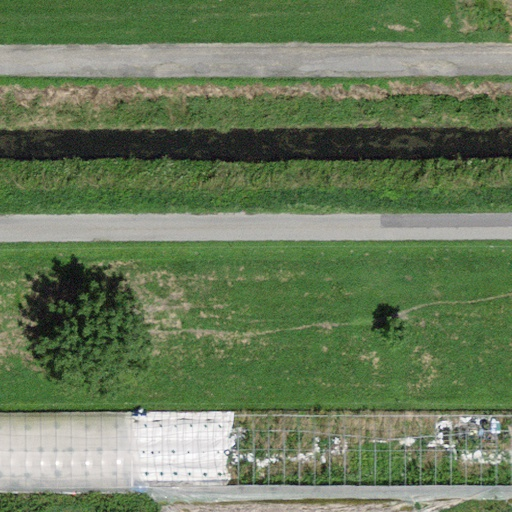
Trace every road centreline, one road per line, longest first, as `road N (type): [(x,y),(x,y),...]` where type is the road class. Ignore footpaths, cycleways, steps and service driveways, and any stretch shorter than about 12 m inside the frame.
road 1 (track): [(0,68),(511,64)]
road 2 (unclassified): [(0,226),(511,225)]
